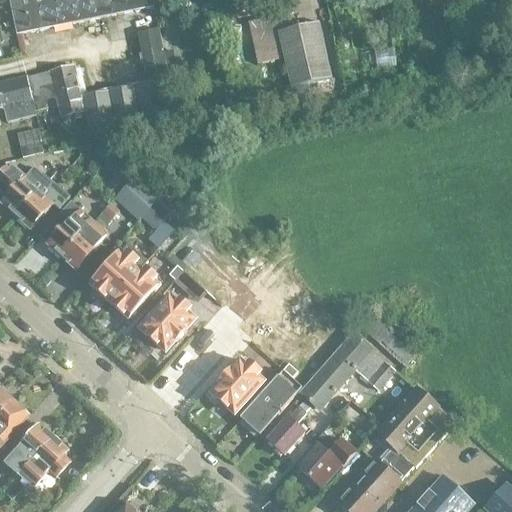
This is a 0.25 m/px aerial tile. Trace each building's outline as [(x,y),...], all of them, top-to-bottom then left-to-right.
[(155,9),(153,0),(9,0),(17,36),(155,9)] [(442,0),(430,0),(432,10),(443,7),(442,0)] [(280,48),(277,34),(274,19),(249,24),(256,53),(280,48)] [(290,90),(332,81),(319,24),(277,34),(280,48),(290,90)] [(167,72),(160,33),(140,36),(147,76),(167,72)] [(91,132),(170,117),(164,83),(85,98),(82,99),(74,67),(27,79),(35,112),(48,109),(46,99),(56,96),(62,120),(66,119),(68,128),(72,128),(74,134),(91,132)] [(0,110),(4,109),(8,124),(36,117),(35,112),(27,79),(0,85),(0,110)] [(61,129),(50,132),(52,139),(63,136),(61,129)] [(18,136),(20,147),(42,142),(39,131),(18,136)] [(23,160),(44,155),(41,143),(21,148),(23,160)] [(3,206),(17,218),(39,194),(49,183),(43,177),(35,170),(26,180),(12,166),(0,168),(0,193),(7,201),(3,206)] [(157,203),(162,198),(138,176),(115,201),(139,223),(149,211),(157,203)] [(31,231),(55,205),(61,211),(70,201),(63,195),(55,188),(49,183),(39,194),(17,218),(31,231)] [(63,260),(95,224),(93,222),(72,203),(64,213),(67,215),(59,224),(65,230),(49,247),(63,260)] [(120,209),(114,203),(103,215),(112,223),(120,214),(117,212),(120,209)] [(163,224),(171,215),(157,203),(149,211),(163,224)] [(95,224),(63,260),(77,272),(109,237),(95,224)] [(112,303),(148,263),(129,246),(92,286),(98,291),(96,292),(106,300),(107,299),(112,303)] [(131,320),(162,286),(156,281),(158,280),(148,271),(147,273),(143,270),(149,264),(148,263),(112,303),(116,307),(115,309),(124,317),(125,316),(131,320)] [(170,277),(176,282),(184,273),(178,268),(170,277)] [(191,310),(182,302),(177,307),(170,301),(143,331),(150,338),(149,339),(158,347),(159,346),(166,353),(175,343),(177,344),(187,333),(185,332),(194,322),(187,316),(191,310)] [(207,327),(215,318),(209,313),(201,322),(207,327)] [(414,354),(383,326),(372,316),(361,329),(405,368),(406,369),(406,368),(416,356),(414,354)] [(320,412),(355,372),(378,392),(395,374),(372,354),(373,352),(355,336),(302,396),(320,412)] [(252,365),(247,370),(241,365),(233,374),(232,372),(220,385),(221,387),(214,395),(220,401),(219,403),(228,411),(229,409),(235,415),(262,385),(257,379),(261,374),(252,365)] [(293,381),(298,375),(289,367),(284,373),(293,381)] [(262,436),(302,390),(284,373),(241,420),(243,422),(260,438),(262,436)] [(0,417),(14,403),(0,390),(0,417)] [(377,463),(339,506),(345,511),(376,511),(415,469),(416,470),(456,426),(418,392),(378,436),(394,450),(380,465),(377,463)] [(14,403),(0,417),(0,448),(29,416),(14,403)] [(307,416),(306,415),(312,409),(305,403),(290,421),(289,420),(269,443),(285,458),(306,435),(297,427),(307,416)] [(5,465),(19,478),(54,439),(40,427),(5,465)] [(71,464),(64,457),(69,452),(54,439),(19,478),(4,495),(13,503),(28,486),(33,491),(49,474),(56,480),(71,464)] [(344,470),(357,454),(342,441),(329,456),(319,447),(298,470),(322,491),(342,468),(344,470)] [(470,511),(475,506),(444,479),(414,511),(470,511)] [(511,511),(511,489),(508,486),(485,511),(511,511)]
